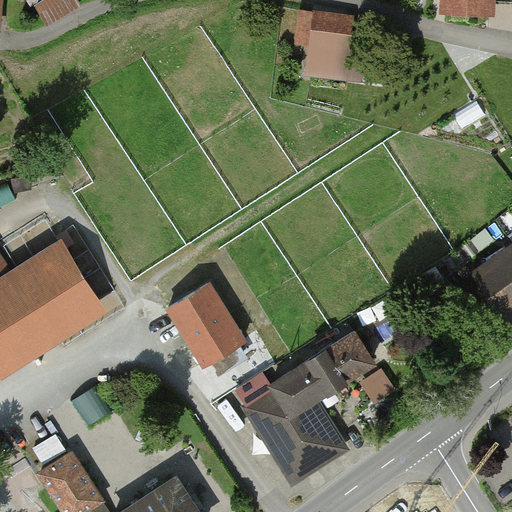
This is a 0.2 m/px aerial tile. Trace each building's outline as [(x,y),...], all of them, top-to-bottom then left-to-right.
[(70,0),(39,0),(47,20),(74,10),(70,0)] [(511,0),(448,0),(448,16),(501,17),(501,0),(511,0)] [(370,39),(355,37),(356,16),(303,12),(300,43),(317,45),(312,77),(363,85),(370,39)] [(114,316),(68,241),(17,272),(0,244),(0,370),(3,369),(10,380),(114,316)] [(511,314),(511,247),(489,263),(489,287),(509,316),(511,314)] [(253,342),(217,283),(174,309),(211,368),(253,342)] [(335,353),(248,406),(298,487),(357,451),(326,401),(354,384),(335,353)] [(47,461),(70,447),(60,431),(37,445),(47,461)] [(114,511),(78,454),(43,476),(65,511),(114,511)] [(207,511),(186,478),(133,511),(207,511)] [(452,511),(447,502),(430,511),(452,511)]
